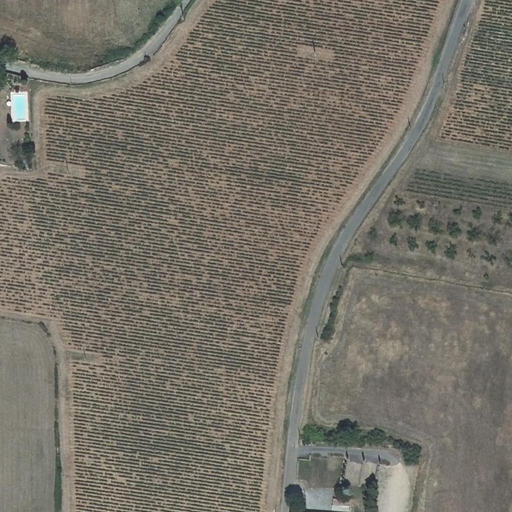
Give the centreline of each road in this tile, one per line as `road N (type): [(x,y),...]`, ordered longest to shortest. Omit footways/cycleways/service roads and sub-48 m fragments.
road 1 (unclassified): [(466,0),(430,106),(332,260),(298,391),(285,511)]
road 2 (unclassified): [(190,0),(153,47),(94,78),(0,62)]
